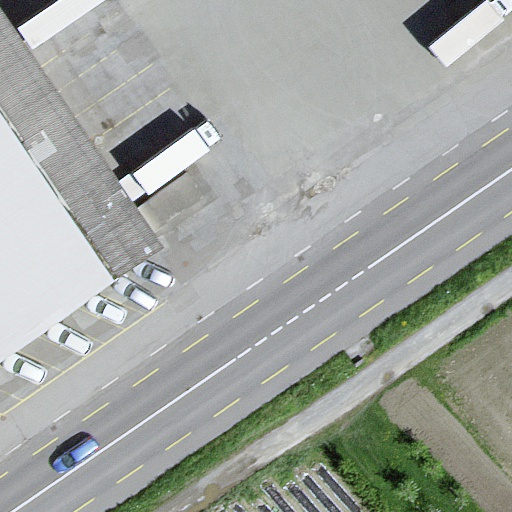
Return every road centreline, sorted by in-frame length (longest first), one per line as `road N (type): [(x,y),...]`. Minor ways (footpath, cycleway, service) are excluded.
road 1 (primary): [(511,176),(19,511)]
road 2 (track): [(173,511),(511,279)]
